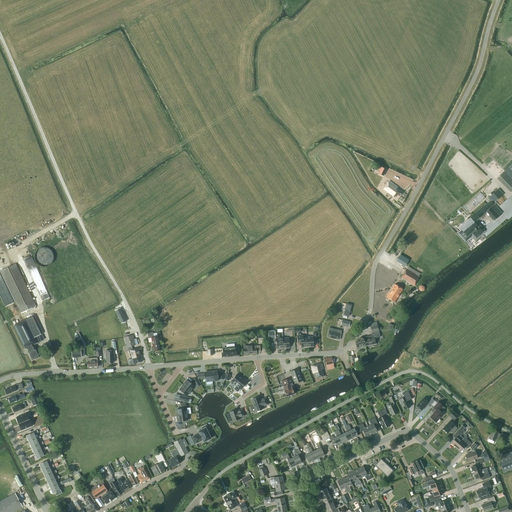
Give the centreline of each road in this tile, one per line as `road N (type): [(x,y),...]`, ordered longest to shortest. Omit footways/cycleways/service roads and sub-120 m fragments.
road 1 (unclassified): [(256,357),(340,351),(358,332),(369,311),(373,266),(476,73),(497,0)]
road 2 (unclassified): [(0,380),(149,366)]
